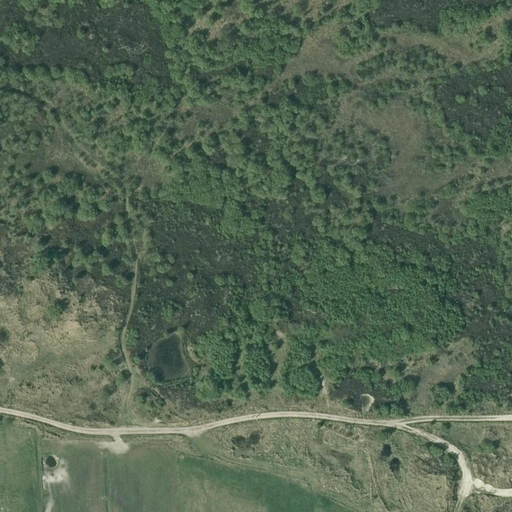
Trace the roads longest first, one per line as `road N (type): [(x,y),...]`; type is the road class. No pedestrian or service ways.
road 1 (track): [(0,85),(57,113),(77,146),(123,190),(134,278),(121,337),(132,379),(125,430)]
road 2 (track): [(125,430),(284,413),(387,422)]
road 3 (track): [(511,416),(387,422),(433,437),(460,458)]
road 4 (track): [(0,408),(73,428),(125,430)]
